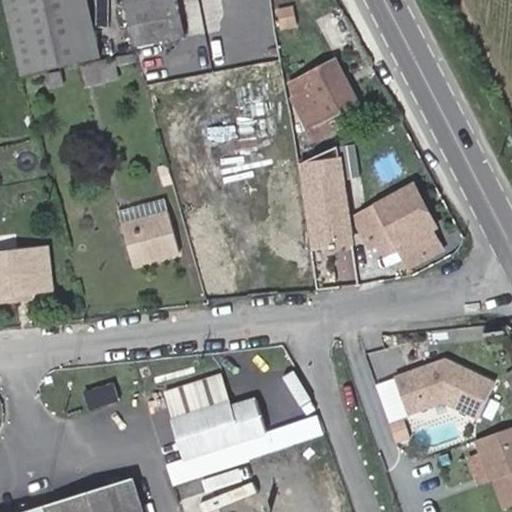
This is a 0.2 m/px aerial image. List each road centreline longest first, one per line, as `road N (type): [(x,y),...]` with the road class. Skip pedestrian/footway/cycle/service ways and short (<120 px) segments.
road 1 (unclassified): [(0,342),(341,313),(511,280)]
road 2 (primary): [(383,0),(511,249)]
road 3 (unknown): [(341,313),(339,424),(365,511)]
road 4 (unknown): [(24,448),(84,447),(116,461),(144,483),(161,511)]
